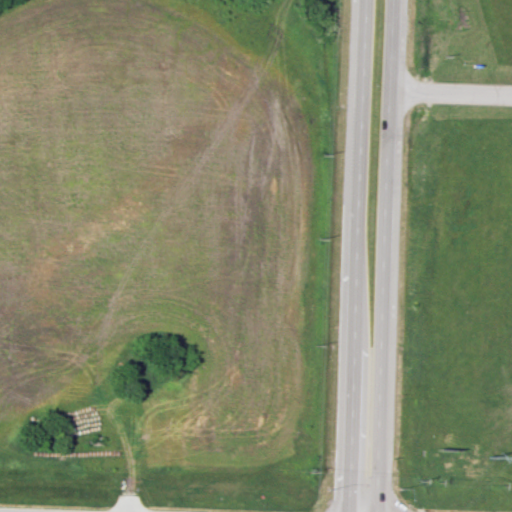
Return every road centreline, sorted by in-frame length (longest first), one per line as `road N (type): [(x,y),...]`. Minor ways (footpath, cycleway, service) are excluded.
road 1 (primary): [(364,0),(345,511)]
road 2 (primary): [(379,511),(390,0)]
road 3 (residential): [(511,95),(387,91)]
